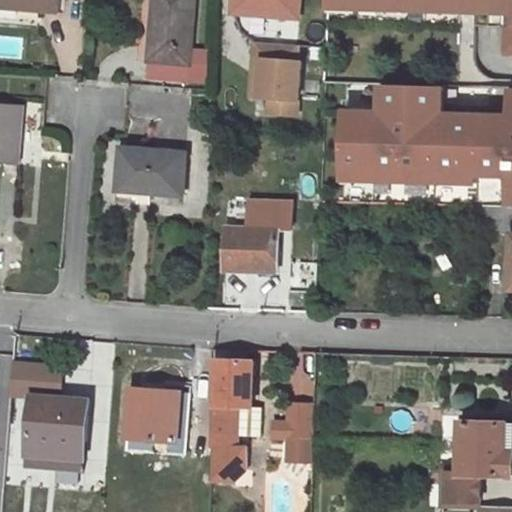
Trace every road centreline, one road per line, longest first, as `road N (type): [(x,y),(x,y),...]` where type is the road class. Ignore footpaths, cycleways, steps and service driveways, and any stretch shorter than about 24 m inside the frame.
road 1 (residential): [(69,316),(511,337)]
road 2 (residential): [(89,102),(69,316)]
